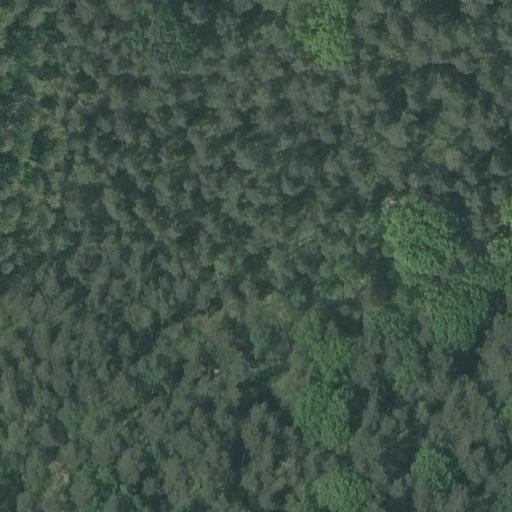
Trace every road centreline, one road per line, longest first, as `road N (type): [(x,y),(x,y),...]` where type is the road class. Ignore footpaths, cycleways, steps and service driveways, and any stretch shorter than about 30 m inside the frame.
road 1 (track): [(122,0),(430,230),(511,342)]
road 2 (track): [(122,511),(0,413)]
